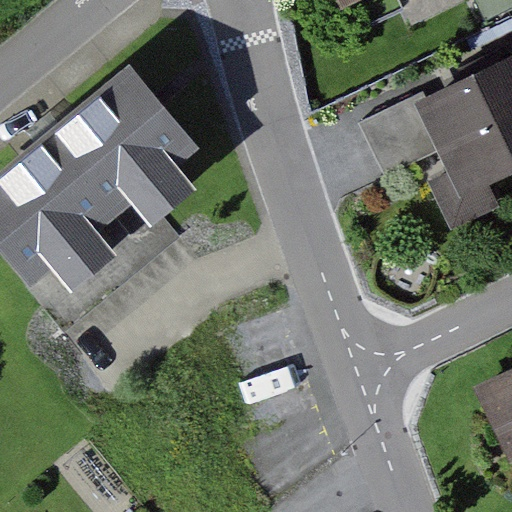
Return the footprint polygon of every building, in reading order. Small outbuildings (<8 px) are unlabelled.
[(346,0),(351,9),(370,0),(346,0)] [(194,139),(126,59),(0,164),(0,258),(22,284),(194,139)] [(511,179),(511,61),(425,102),(471,199),(511,179)] [(291,426),(237,271),(188,288),(242,443),(291,426)] [(511,375),(482,390),(511,453),(511,375)]
